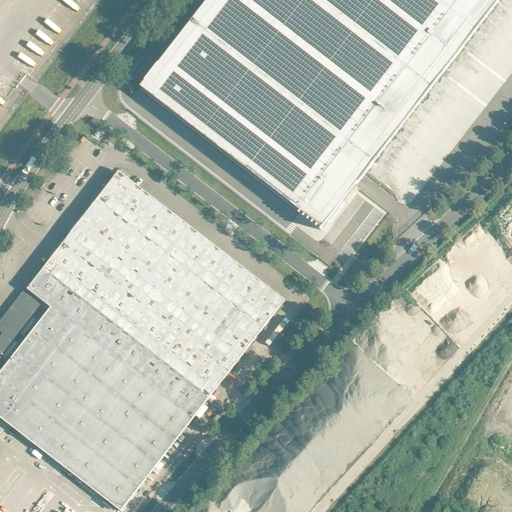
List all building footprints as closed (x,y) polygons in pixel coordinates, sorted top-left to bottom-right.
[(453,61),(373,0),(209,0),(140,90),(322,231),(453,61)] [(373,0),(453,61),(500,0),(373,0)] [(119,173),(65,242),(64,243),(230,372),(284,301),(119,173)] [(194,418),(230,372),(64,243),(28,290),(194,418)] [(121,511),(194,418),(28,290),(27,289),(0,323),(7,329),(0,338),(0,417),(121,511)]
